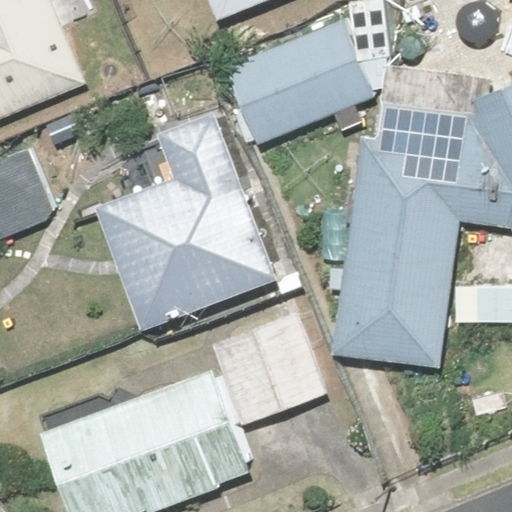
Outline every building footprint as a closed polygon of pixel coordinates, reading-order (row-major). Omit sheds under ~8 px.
[(0,0),(0,119),(95,80),(62,0),(0,0)] [(224,0),(230,15),(265,0),(224,0)] [(396,0),(364,0),(367,46),(399,44),(396,0)] [(235,57),(267,132),(342,101),(349,120),(371,111),(363,92),(383,84),(351,9),(235,57)] [(511,82),(499,88),(500,76),(396,63),(394,79),(387,133),(370,131),(343,350),(451,363),(469,218),(511,222),(511,82)] [(183,178),(108,205),(154,325),(287,275),(224,108),(165,131),(183,178)] [(0,161),(0,240),(69,213),(41,145),(0,161)] [(220,343),(252,422),(337,389),(305,309),(220,343)] [(52,433),(83,511),(138,511),(260,464),(221,366),(52,433)]
